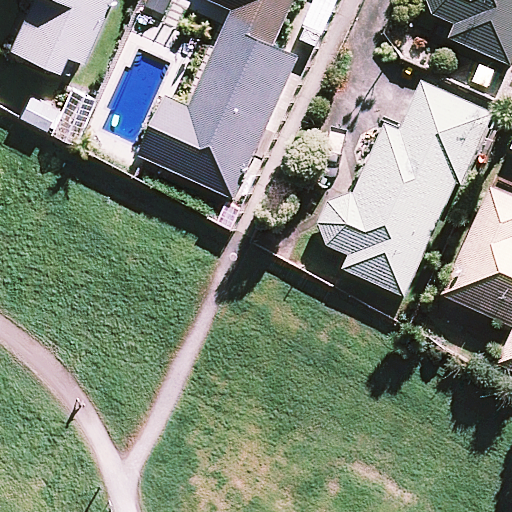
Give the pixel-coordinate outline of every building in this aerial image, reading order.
[(75,78),(109,0),(34,0),(12,50),(75,78)] [(211,0),(238,11),(225,42),(274,62),(299,0),(211,0)] [(457,23),(452,37),(511,65),(511,0),(429,0),(430,1),(431,6),(433,10),(436,14),(440,17),(444,20),(448,21),(453,22),(457,23)] [(361,200),(347,195),(332,206),(325,224),(333,246),(355,255),(349,270),(414,298),(464,181),(468,183),(496,116),(425,86),(407,134),(389,127),(361,200)] [(36,90),(19,121),(52,139),(69,108),(36,90)] [(511,190),(499,184),(449,295),(511,324),(511,345),(503,365),(511,368),(511,190)]
